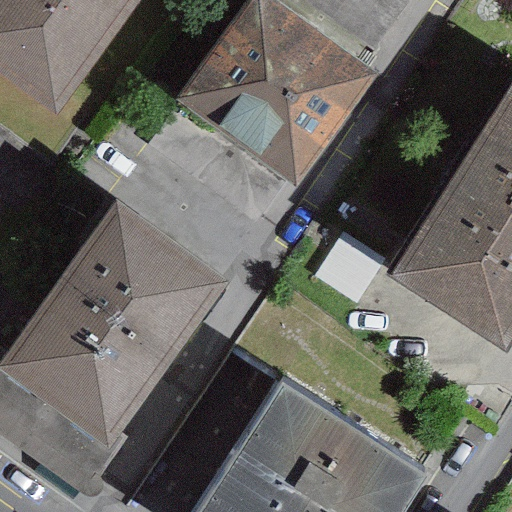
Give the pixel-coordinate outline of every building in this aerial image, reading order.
[(136,0),(0,0),(0,126),(55,167),(161,23),(134,4),(136,0)] [(366,67),(273,0),(244,0),(178,91),(290,171),(366,67)] [(511,343),(511,118),(409,278),(511,343)] [(239,286),(128,208),(18,362),(0,350),(0,410),(101,482),(129,442),(239,286)] [(319,279),(360,295),(377,252),(336,236),(319,279)] [(398,511),(427,469),(279,372),(187,511),(398,511)]
